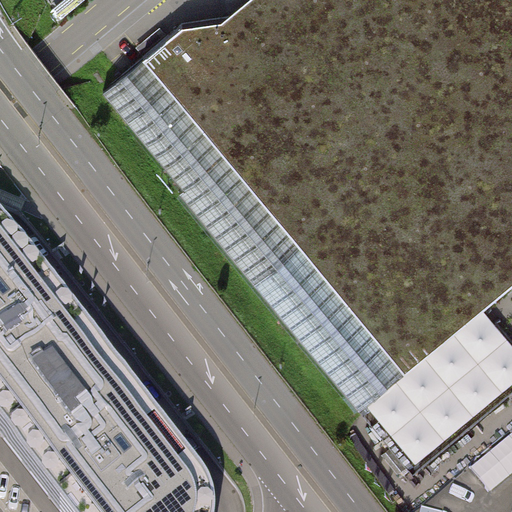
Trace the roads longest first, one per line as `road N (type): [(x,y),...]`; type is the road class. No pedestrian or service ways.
road 1 (secondary): [(361,511),(0,48)]
road 2 (secondary): [(0,116),(307,511)]
road 3 (unclassified): [(0,102),(122,0)]
